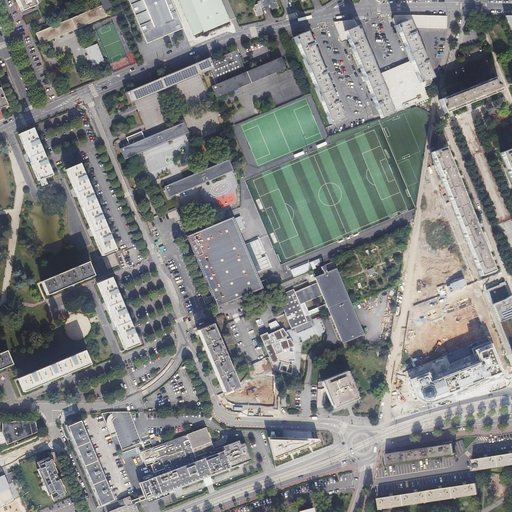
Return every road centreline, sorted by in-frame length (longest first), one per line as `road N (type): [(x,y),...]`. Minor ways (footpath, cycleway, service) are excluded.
road 1 (residential): [(388,424),(432,119)]
road 2 (residential): [(181,341),(86,94)]
road 3 (residential): [(86,94),(202,46),(292,22)]
road 4 (residential): [(181,341),(221,416),(324,423),(351,433)]
road 5 (tertiary): [(347,444),(175,511)]
road 6 (residential): [(6,127),(35,194),(62,183),(87,242)]
road 7 (tertiary): [(205,511),(354,457)]
road 8 (residential): [(181,341),(163,376),(134,396),(52,406)]
road 9 (unknown): [(505,277),(449,143)]
road 10 (residential): [(367,7),(511,6)]
road 11 (tertiary): [(376,447),(430,429),(508,419)]
road 12 (tertiary): [(511,390),(388,424)]
